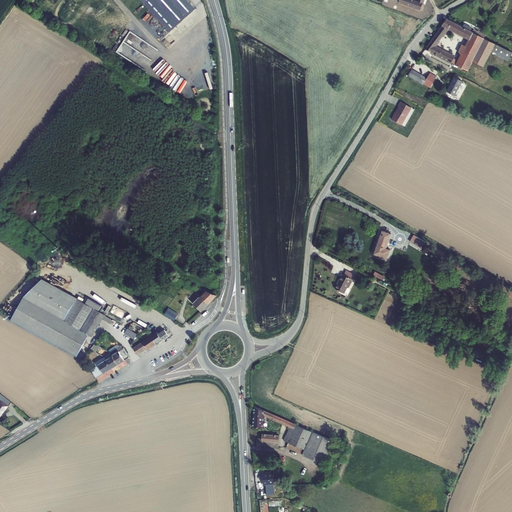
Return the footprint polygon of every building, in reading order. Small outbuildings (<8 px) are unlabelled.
[(142,0),(171,31),(196,8),(188,0),(142,0)] [(412,0),(393,0),(421,10),(423,3),(423,0),(418,0),(417,2),(412,0)] [(437,34),(442,37),(448,29),(469,39),(466,46),(462,44),(458,52),(462,54),(458,61),(454,59),(455,57),(435,46),(439,40),(434,38),(425,49),(467,71),(472,61),(484,38),(486,35),(474,29),(472,32),(470,31),(472,28),(464,24),(463,27),(447,19),(437,34)] [(472,61),(483,67),(491,53),(495,44),(484,38),(472,61)] [(491,53),(508,61),(511,53),(511,52),(495,44),(491,53)] [(423,85),(424,84),(427,78),(412,69),(408,76),(423,85)] [(437,76),(430,72),(427,78),(424,84),(430,88),(437,76)] [(447,91),(455,95),(462,81),(455,77),(447,91)] [(402,125),(411,108),(401,101),(398,106),(399,106),(392,119),(402,125)] [(374,254),(387,259),(390,249),(386,248),(391,233),(382,230),(374,254)] [(414,241),(424,247),(426,242),(417,237),(414,241)] [(107,282),(109,279),(100,274),(98,276),(107,282)] [(353,279),(342,274),(338,281),(339,282),(335,289),(344,293),(347,286),(349,287),(353,279)] [(92,337),(104,315),(98,311),(85,303),(42,279),(24,297),(22,300),(87,339),(89,335),(92,337)] [(205,291),(200,297),(197,295),(194,298),(197,300),(193,304),(201,311),(217,295),(205,291)] [(98,311),(102,306),(88,298),(85,303),(98,311)] [(22,300),(11,320),(77,356),(87,339),(22,300)] [(167,311),(177,316),(178,314),(168,308),(167,311)] [(167,311),(165,315),(174,320),(177,316),(167,311)] [(127,328),(124,333),(134,339),(137,334),(127,328)] [(151,336),(156,344),(168,336),(167,333),(165,331),(165,330),(158,334),(157,332),(153,335),(151,332),(149,333),(151,336)] [(148,349),(156,344),(151,336),(133,348),(137,354),(147,348),(148,349)] [(95,352),(100,346),(95,343),(90,349),(95,352)] [(121,346),(110,352),(118,364),(129,357),(124,349),(123,348),(123,349),(121,346)] [(110,353),(109,353),(116,365),(118,364),(110,352),(110,353)] [(111,368),(116,365),(109,353),(104,357),(106,360),(111,368)] [(94,363),(96,366),(106,360),(104,357),(94,363)] [(104,373),(111,368),(106,360),(96,366),(95,367),(104,373)] [(95,367),(91,370),(96,378),(104,373),(95,367)] [(0,417),(11,402),(0,393),(0,399),(1,400),(0,401),(0,417)] [(264,415),(290,427),(294,429),(296,424),(254,406),(253,427),(263,428),(264,415)] [(286,448),(303,455),(313,432),(296,424),(294,429),(288,442),(286,448)] [(284,441),(288,442),(294,429),(290,427),(284,441)] [(303,455),(324,464),(334,441),(313,432),(303,455)] [(279,435),(262,434),(262,438),(257,438),(257,446),(278,448),(279,435)] [(273,484),(272,472),(263,473),(264,485),(268,485),(269,489),(274,488),(273,484)]
